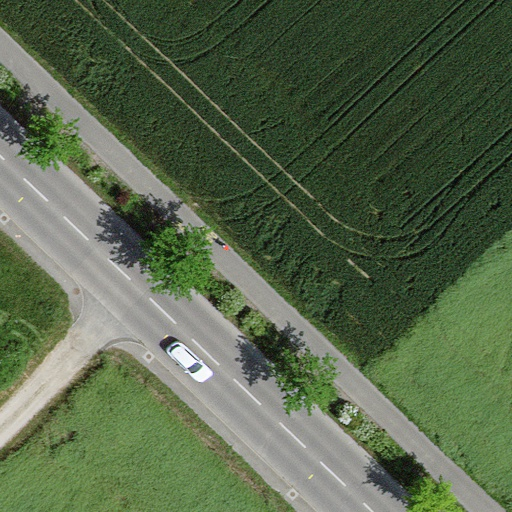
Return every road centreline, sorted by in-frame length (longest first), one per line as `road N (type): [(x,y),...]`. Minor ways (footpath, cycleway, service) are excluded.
road 1 (secondary): [(374,511),(0,155)]
road 2 (track): [(0,428),(140,288)]
